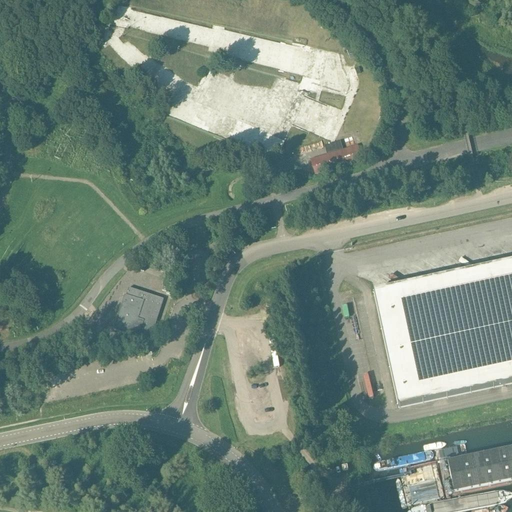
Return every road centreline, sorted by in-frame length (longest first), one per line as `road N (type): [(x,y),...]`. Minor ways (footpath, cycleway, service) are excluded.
road 1 (unclassified): [(196,370),(229,276),(245,255),(511,197)]
road 2 (tertiary): [(178,427),(103,420),(0,442)]
road 3 (tertiary): [(274,511),(236,461),(178,427)]
